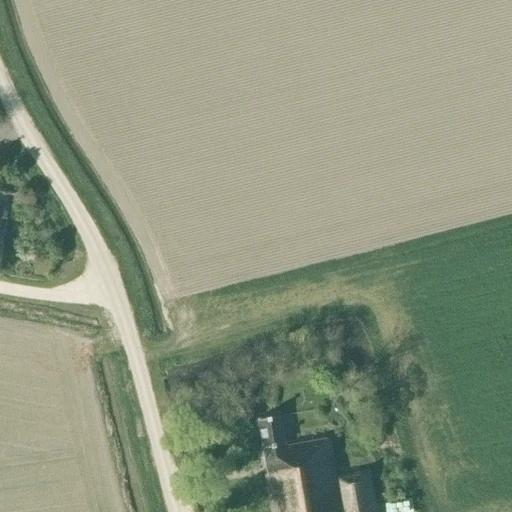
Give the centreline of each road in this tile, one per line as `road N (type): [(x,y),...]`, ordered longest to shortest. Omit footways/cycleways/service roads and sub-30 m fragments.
road 1 (unclassified): [(174,511),(110,285)]
road 2 (unclassified): [(110,285),(84,224),(0,84)]
